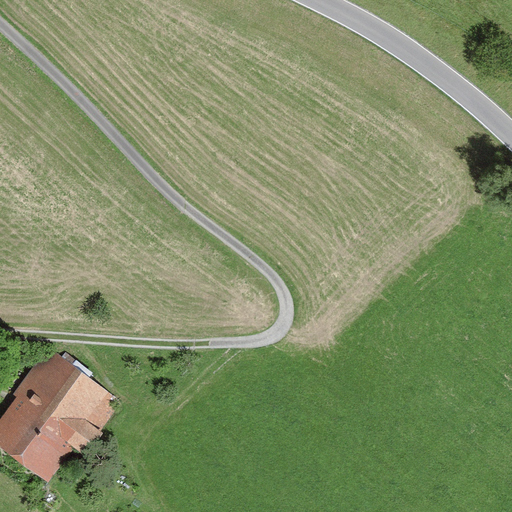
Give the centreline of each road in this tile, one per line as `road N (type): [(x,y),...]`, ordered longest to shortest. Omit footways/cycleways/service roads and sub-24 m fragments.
road 1 (track): [(0,336),(255,341),(277,330),(287,303),(271,274),(181,205),(0,26)]
road 2 (tertiary): [(323,0),(399,43),(511,135)]
